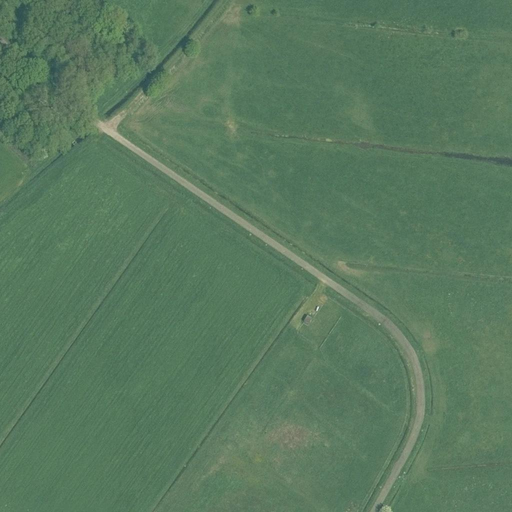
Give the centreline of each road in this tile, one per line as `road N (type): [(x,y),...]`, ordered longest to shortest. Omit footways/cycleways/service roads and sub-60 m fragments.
road 1 (unclassified): [(374,511),(420,410),(405,344),(372,313),(93,121),(0,42)]
road 2 (track): [(106,130),(225,0)]
